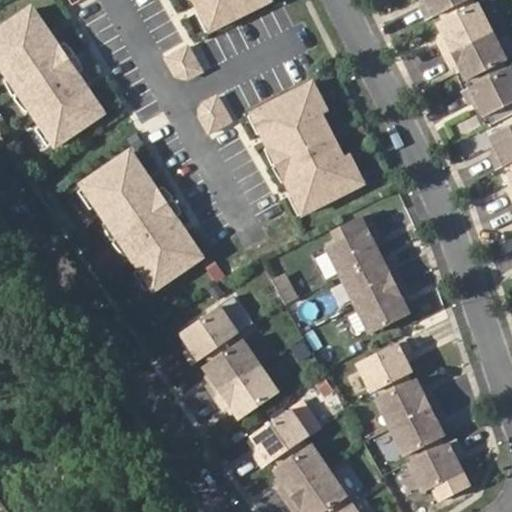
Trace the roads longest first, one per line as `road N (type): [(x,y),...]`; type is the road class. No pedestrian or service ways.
road 1 (residential): [(511,506),(224,511),(0,180)]
road 2 (residential): [(342,0),(455,221),(511,377)]
